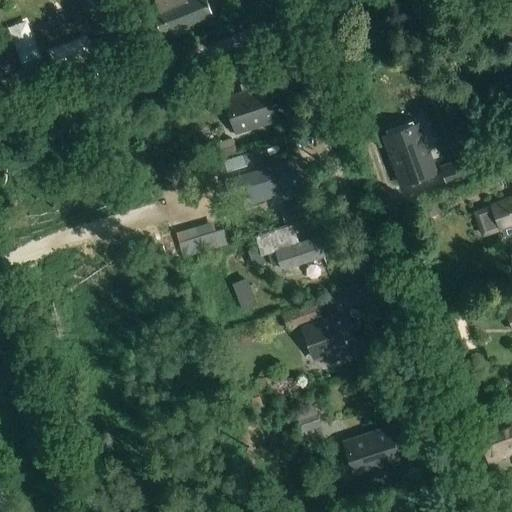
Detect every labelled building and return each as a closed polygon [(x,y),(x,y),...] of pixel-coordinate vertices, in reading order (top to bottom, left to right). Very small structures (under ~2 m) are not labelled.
[(153,0),(156,6),(144,11),(157,46),(161,44),(161,42),(169,39),(170,41),(185,35),(183,29),(212,18),(205,0),(153,0)] [(508,46),(511,44),(511,5),(497,11),(496,7),(484,12),(490,31),(502,27),(508,46)] [(226,96),(222,82),(197,90),(201,104),(226,96)] [(280,121),(267,83),(222,98),(235,135),(280,121)] [(437,174),(419,123),(381,136),(399,187),(437,174)] [(479,180),(470,155),(438,167),(447,191),(479,180)] [(280,188),(297,182),(291,163),(245,177),(250,192),(253,202),(282,193),(280,188)] [(245,177),(228,183),(233,197),(250,192),(245,177)] [(511,181),(511,198),(472,214),(481,239),(500,231),(504,239),(511,235),(511,180),(511,181)] [(288,221),(310,215),(307,201),(284,207),(288,221)] [(181,231),(188,251),(222,240),(215,220),(181,231)] [(317,238),(275,252),(267,255),(271,268),(280,265),(282,271),(324,258),(317,238)] [(342,311),(321,319),(314,301),(279,314),(286,332),(298,327),(311,363),(356,347),(342,311)] [(320,428),(313,406),(291,413),(298,435),(320,428)] [(437,429),(431,410),(416,414),(422,434),(437,429)] [(504,456),(511,453),(511,421),(509,422),(511,428),(479,439),(488,464),(505,458),(504,456)] [(342,442),(352,475),(373,469),(374,472),(401,464),(389,427),(342,442)]
